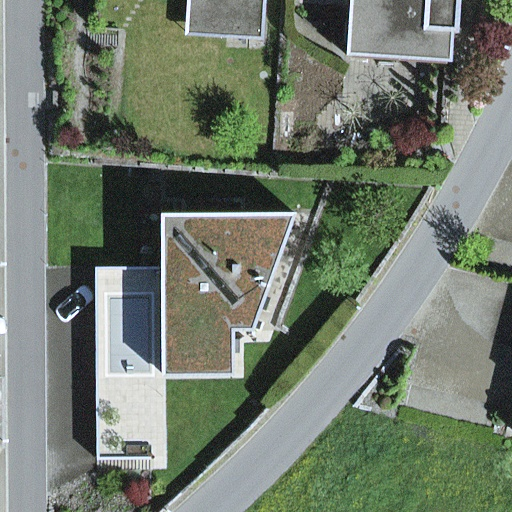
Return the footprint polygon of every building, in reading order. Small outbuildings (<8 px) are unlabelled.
[(197,0),(195,36),(236,39),(238,0),(197,0)] [(238,0),(236,39),(263,40),(265,0),(238,0)] [(350,0),(347,56),(452,63),(454,33),(458,33),(460,0),(350,0)] [(97,374),(97,461),(167,460),(167,378),(234,377),(234,332),(253,332),(296,214),(161,215),(162,268),(162,295),(107,295),(107,373),(97,374)] [(97,374),(107,373),(107,295),(162,295),(162,268),(96,269),(97,374)]
